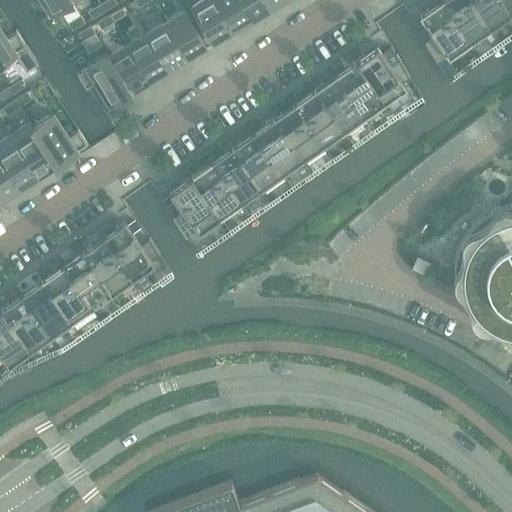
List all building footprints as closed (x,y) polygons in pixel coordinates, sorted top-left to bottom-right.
[(43,0),(51,12),(71,0),(43,0)] [(115,0),(105,0),(100,3),(104,10),(117,3),(115,0)] [(226,33),(233,28),(216,0),(200,0),(192,5),(214,42),(227,35),(226,33)] [(216,0),(233,28),(252,17),(241,0),(216,0)] [(270,6),(266,0),(241,0),(252,17),(270,6)] [(453,0),(445,6),(470,42),(491,28),(471,0),(453,0)] [(471,0),(491,28),(511,13),(501,0),(471,0)] [(511,0),(501,0),(511,13),(511,12),(511,0)] [(104,10),(100,3),(88,10),(92,17),(104,10)] [(122,6),(109,14),(114,21),(126,13),(122,6)] [(425,42),(437,62),(438,61),(438,60),(446,54),(449,57),(470,42),(445,6),(432,15),(427,9),(419,15),(421,18),(427,27),(434,37),(427,42),(426,41),(425,42)] [(164,22),(185,57),(193,52),(194,54),(207,47),(185,10),(164,22)] [(114,21),(109,14),(97,21),(101,28),(114,21)] [(68,22),(72,29),(85,22),(81,15),(68,22)] [(421,18),(416,22),(423,30),(427,27),(421,18)] [(164,22),(146,33),(167,68),(185,57),(164,22)] [(78,32),(82,39),(95,32),(91,25),(78,32)] [(0,68),(18,56),(15,51),(25,44),(16,30),(6,37),(0,28),(0,68)] [(146,33),(127,44),(148,79),(167,68),(146,33)] [(109,55),(130,90),(148,79),(127,44),(110,54),(109,55)] [(356,59),(385,101),(405,87),(401,80),(407,76),(408,77),(410,76),(398,57),(396,58),(397,59),(391,63),(377,44),(372,47),(373,48),(377,46),(380,51),(368,60),(363,54),(356,59)] [(109,55),(110,54),(108,52),(87,65),(88,66),(77,73),(86,87),(96,81),(110,105),(123,97),(122,95),(130,90),(109,55)] [(353,71),(339,80),(364,116),(385,101),(356,59),(348,65),(353,71)] [(21,78),(9,86),(13,93),(26,85),(21,78)] [(322,83),(314,88),(344,130),(364,116),(339,80),(326,89),(322,83)] [(13,93),(9,86),(0,91),(0,98),(1,101),(13,93)] [(311,100),(298,109),(323,145),(344,130),(314,88),(307,93),(311,100)] [(27,91),(15,99),(19,106),(31,98),(27,91)] [(19,106),(15,99),(2,107),(7,114),(19,106)] [(281,112),(273,117),(303,159),(323,145),(298,109),(285,118),(281,112)] [(87,143),(78,129),(67,135),(52,112),(33,125),(32,126),(56,162),(63,157),(65,159),(77,151),(76,150),(87,143)] [(270,129),(257,138),(282,173),(303,159),(273,117),(265,122),(270,129)] [(38,174),(56,162),(32,126),(33,125),(30,121),(11,133),(38,174)] [(0,155),(20,186),(38,174),(11,133),(0,140),(0,155)] [(239,141),(232,146),(261,188),(282,173),(257,138),(244,147),(239,141)] [(216,167),(241,202),(261,188),(232,146),(224,151),(229,158),(216,167)] [(0,155),(0,198),(1,201),(14,193),(12,191),(20,186),(0,155)] [(198,169),(190,175),(220,217),(241,202),(216,167),(202,176),(198,169)] [(187,187),(175,195),(171,190),(174,187),(174,186),(169,190),(171,193),(164,198),(168,204),(175,199),(184,212),(175,218),(174,217),(173,218),(185,238),(187,237),(187,236),(196,229),(199,232),(220,217),(190,175),(183,180),(187,187)] [(511,202),(511,203),(502,206),(496,208),(491,210),(486,213),(481,216),(477,220),(472,224),(469,229),(465,233),(462,239),(460,244),(458,249),(456,255),(455,261),(455,266),(455,272),(455,278),(456,284),(458,290),(460,295),(462,300),(465,305),(468,310),(472,315),(476,319),(481,323),(486,326),(491,329),(496,331),(501,333),(507,335),(511,335),(511,202)] [(135,219),(127,224),(133,232),(140,227),(135,219)] [(90,245),(83,250),(112,292),(154,263),(151,259),(158,254),(158,255),(160,254),(149,237),(147,238),(148,239),(141,244),(133,232),(127,224),(125,221),(116,227),(121,233),(95,251),(90,245)] [(80,262),(66,271),(92,307),(112,292),(83,250),(75,255),(80,262)] [(419,256),(414,267),(425,272),(430,261),(419,256)] [(49,274),(41,279),(71,321),(92,307),(66,271),(53,280),(49,274)] [(38,291),(25,300),(50,336),(71,321),(41,279),(34,284),(38,291)] [(8,303),(0,308),(30,350),(50,336),(25,300),(12,309),(8,303)] [(0,353),(8,365),(30,350),(0,308),(0,353)] [(373,511),(343,491),(337,500),(315,484),(303,488),(299,478),(238,500),(231,480),(147,511),(373,511)]
